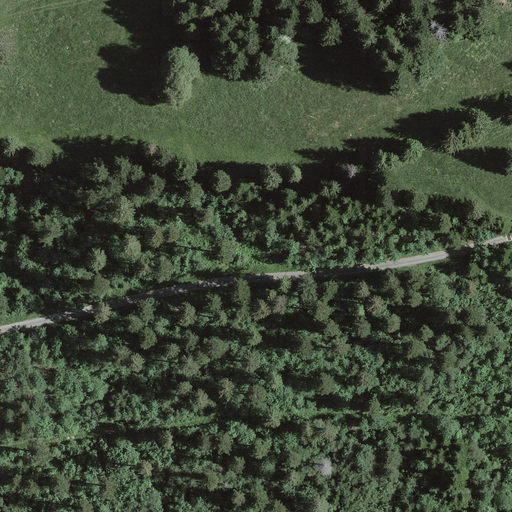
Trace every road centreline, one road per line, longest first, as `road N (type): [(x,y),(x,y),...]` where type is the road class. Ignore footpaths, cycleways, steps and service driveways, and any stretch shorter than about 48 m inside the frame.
road 1 (unclassified): [(511,236),(397,263),(179,289),(0,330)]
road 2 (track): [(0,450),(257,414),(511,420)]
